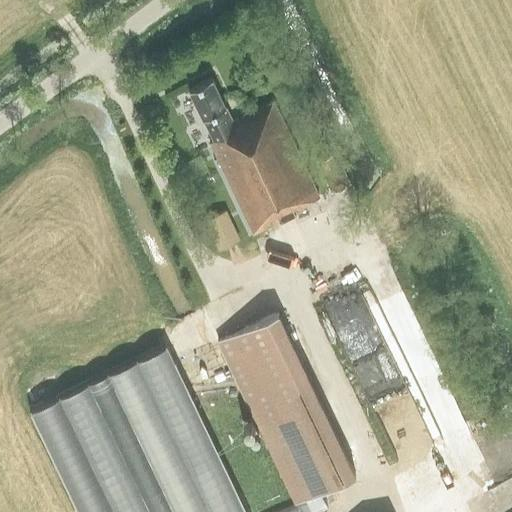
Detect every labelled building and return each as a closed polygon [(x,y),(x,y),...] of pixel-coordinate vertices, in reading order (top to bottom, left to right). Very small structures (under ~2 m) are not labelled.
[(233,122),(212,78),(189,89),(214,140),(210,142),(254,234),(304,209),(303,205),(320,197),(274,101),(233,122)] [(332,191),(350,182),(335,152),(318,160),(332,191)] [(295,499),(326,485),(355,472),(278,311),(219,339),(295,499)] [(79,511),(247,511),(167,343),(30,408),(79,511)] [(511,486),(499,493),(509,511),(511,510),(511,486)]
